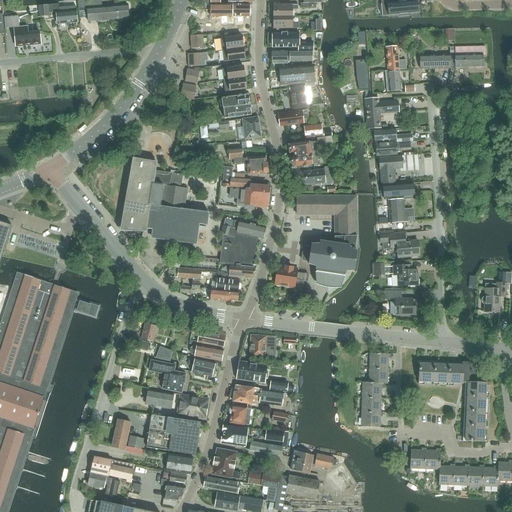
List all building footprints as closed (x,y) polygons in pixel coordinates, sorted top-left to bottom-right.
[(380,0),(381,5),(387,4),(388,12),(388,16),(398,15),(398,17),(411,16),(410,14),(418,13),(417,1),(401,3),(400,0),(380,0)] [(102,7),(101,3),(88,5),(89,8),(87,8),(88,22),(129,18),(127,5),(102,7)] [(249,17),(249,5),(210,4),(210,17),(249,17)] [(59,8),(58,5),(39,6),(40,17),(49,16),(49,13),(56,13),(57,25),(77,23),(76,10),(76,6),(59,8)] [(273,17),(292,17),(292,10),(298,10),(298,5),(273,5),(273,17)] [(19,27),(18,17),(4,18),(5,29),(14,28),(16,46),(23,45),(23,46),(41,44),(39,32),(28,33),(27,26),(19,27)] [(292,17),(273,17),(273,29),(298,29),(298,24),(292,24),(292,17)] [(271,38),(272,47),(300,47),(300,51),(315,51),(315,44),(298,44),(298,33),(272,33),(272,38),(271,38)] [(222,51),(243,48),(242,36),(221,39),(222,51)] [(454,47),(455,55),(455,68),(483,67),(482,55),(485,55),(485,46),(454,47)] [(388,75),(399,75),(399,70),(406,70),(406,60),(398,61),(397,47),(386,47),(388,75)] [(243,48),(222,51),(224,62),(245,59),(243,48)] [(272,64),(288,64),(288,62),(302,62),(302,51),(271,51),(272,64)] [(188,67),(201,66),(200,54),(199,54),(194,54),(188,54),(188,67)] [(451,55),(420,56),(420,70),(451,69),(451,55)] [(281,85),(314,83),(313,66),(279,69),(281,85)] [(224,81),(245,78),(243,67),(222,69),(224,81)] [(197,84),(199,72),(187,69),(185,82),(197,84)] [(386,85),(389,85),(400,84),(399,75),(388,75),(388,77),(385,77),(386,85)] [(245,78),(224,81),(225,92),(246,89),(245,78)] [(192,100),(195,86),(183,84),(180,98),(192,100)] [(292,110),(307,108),(305,87),(289,89),(292,110)] [(249,97),(249,95),(222,99),(224,119),(251,115),(250,103),(252,103),(251,97),(249,97)] [(381,103),(380,103),(379,99),(365,100),(365,109),(367,129),(381,128),(379,112),(398,110),(398,101),(381,103)] [(313,110),(324,108),(322,101),(312,103),(313,110)] [(306,110),(278,114),(280,127),(308,123),(306,110)] [(245,140),(261,138),(258,117),(242,120),(245,140)] [(229,121),(219,123),(219,127),(220,129),(230,128),(229,121)] [(305,138),(322,136),(321,124),(304,126),(305,138)] [(396,143),(410,142),(410,141),(412,141),(411,135),(396,136),(395,130),(374,132),(375,143),(396,141),(396,143)] [(318,164),(316,152),(319,151),(318,145),(332,144),(332,143),(331,140),(331,137),(317,139),(317,142),(289,146),(290,154),(294,153),(295,157),(293,157),(291,160),(291,164),(295,167),(298,167),(309,166),(309,165),(318,164)] [(376,157),(397,155),(396,149),(411,148),(410,142),(396,143),(375,145),(376,157)] [(230,160),(242,159),(241,148),(229,149),(230,160)] [(417,156),(379,158),(381,185),(395,184),(395,179),(398,179),(397,176),(395,176),(394,170),(419,169),(417,156)] [(266,164),(266,157),(247,159),(233,160),(234,164),(247,163),(248,175),(268,173),(267,164),(266,164)] [(185,210),(188,189),(181,188),(183,175),(155,171),(157,163),(135,159),(122,233),(149,233),(149,231),(154,231),(153,236),(196,242),(198,225),(206,226),(208,213),(185,210)] [(233,179),(231,179),(232,168),(224,167),(223,184),(230,185),(230,187),(249,188),(250,181),(244,180),(244,175),(233,174),(233,179)] [(299,173),(295,173),(297,187),(325,184),(325,185),(334,184),(333,177),(333,175),(332,175),(332,169),(321,170),(299,173)] [(412,199),(412,184),(382,186),(382,188),(381,189),(381,198),(383,197),(383,200),(389,200),(389,209),(410,207),(409,200),(412,199)] [(246,189),(246,190),(238,189),(236,205),(244,206),(244,209),(253,210),(253,206),(253,203),(267,205),(269,187),(250,186),(250,190),(246,189)] [(334,215),(335,243),(354,246),(357,237),(356,197),(297,196),(297,215),(334,215)] [(404,208),(389,209),(390,223),(405,222),(404,208)] [(239,222),(225,219),(223,226),(221,234),(223,235),(219,263),(251,266),(257,239),(261,240),(261,239),(263,240),(266,228),(239,222)] [(0,262),(2,256),(12,226),(0,222),(0,262)] [(407,242),(406,233),(393,234),(379,236),(380,244),(390,244),(390,250),(397,249),(398,258),(419,256),(418,241),(407,242)] [(327,292),(333,288),(337,288),(341,287),(345,274),(346,271),(354,271),(357,251),(355,251),(356,246),(354,246),(335,243),(320,241),(319,244),(311,245),(311,246),(305,246),(302,261),(309,263),(308,264),(316,267),(316,270),(316,284),(320,286),(325,287),(327,292)] [(218,260),(170,256),(169,268),(218,272),(218,260)] [(374,276),(385,276),(384,264),(373,264),(374,276)] [(253,279),(256,267),(230,265),(229,277),(253,279)] [(408,271),(408,266),(393,267),(393,274),(397,274),(398,287),(418,286),(417,271),(408,271)] [(298,270),(292,269),(292,268),(286,267),(285,269),(278,268),(275,285),(295,288),(296,280),(307,282),(308,274),(297,273),(298,270)] [(200,279),(201,271),(178,270),(178,278),(200,279)] [(0,511),(6,511),(30,438),(33,429),(45,392),(48,384),(72,310),(95,317),(98,307),(75,300),(78,293),(61,288),(55,286),(17,273),(11,290),(0,324),(0,511)] [(484,312),(499,313),(500,297),(505,297),(505,282),(508,282),(508,274),(503,274),(502,284),(496,283),(496,289),(485,289),(485,297),(483,297),(481,299),(481,302),(482,304),(484,305),(484,312)] [(238,291),(239,281),(217,279),(217,283),(212,282),(211,289),(216,290),(216,289),(238,291)] [(238,292),(216,290),(211,289),(210,301),(234,303),(234,301),(237,301),(238,292)] [(401,299),(401,292),(384,292),(384,299),(395,299),(395,303),(391,303),(391,316),(416,316),(416,300),(406,300),(406,299),(401,299)] [(153,343),(157,327),(145,324),(141,340),(153,343)] [(224,347),(226,334),(193,328),(192,333),(192,334),(198,335),(197,342),(224,347)] [(269,358),(269,354),(271,353),(272,351),(272,349),(271,348),(270,347),(266,346),(267,336),(251,336),(250,358),(265,359),(266,358),(269,358)] [(140,340),(138,348),(148,350),(150,343),(140,340)] [(221,361),(223,350),(194,345),(194,347),(192,349),(191,350),(191,353),(192,355),(193,355),(195,356),(195,357),(221,361)] [(167,358),(170,351),(160,347),(157,354),(167,358)] [(369,368),(388,369),(388,359),(391,359),(391,354),(388,355),(370,354),(369,368)] [(217,364),(195,359),(194,362),(190,360),(188,365),(193,366),(192,372),(212,377),(214,377),(217,364)] [(168,390),(183,393),(186,373),(175,371),(176,365),(151,360),(150,365),(158,367),(157,371),(166,373),(163,389),(168,390)] [(428,383),(429,363),(424,363),(424,362),(419,361),(418,382),(428,383)] [(264,384),(267,366),(239,362),(236,380),(264,384)] [(438,364),(439,364),(439,362),(434,362),(434,363),(429,363),(428,383),(437,383),(438,364)] [(465,380),(466,363),(462,362),(462,365),(456,364),(456,384),(463,384),(463,380),(465,380)] [(456,384),(456,364),(453,364),(453,363),(448,363),(448,364),(447,364),(446,383),(456,384)] [(467,382),(475,383),(475,363),(466,363),(465,380),(467,380),(467,382)] [(447,364),(439,364),(438,364),(437,383),(446,383),(447,364)] [(390,369),(388,369),(369,368),(369,383),(384,384),(387,384),(388,374),(390,374),(390,369)] [(270,380),(269,390),(292,393),(293,386),(287,385),(288,382),(270,380)] [(486,383),(475,383),(467,382),(467,391),(486,392),(486,383)] [(384,384),(369,383),(363,383),(362,397),(381,398),(381,388),(383,388),(384,384)] [(289,400),(289,394),(283,393),(261,390),(236,386),(234,392),(233,402),(256,405),(257,396),(260,397),(259,403),(281,407),(283,399),(289,400)] [(171,409),(173,394),(148,390),(146,405),(171,409)] [(486,400),(486,392),(467,391),(467,393),(465,393),(465,397),(467,398),(467,399),(486,400)] [(205,420),(209,400),(180,395),(177,415),(205,420)] [(383,398),(381,398),(362,397),(362,412),(380,413),(380,403),(383,403),(383,398)] [(485,408),(486,400),(467,399),(466,407),(485,408)] [(233,405),(230,423),(248,427),(251,408),(233,405)] [(485,408),(466,407),(464,407),(464,412),(466,412),(466,416),(485,417),(485,408)] [(382,413),(380,413),(362,412),(361,427),(379,428),(380,417),(382,418),(382,413)] [(286,423),(287,415),(274,413),(273,421),(286,423)] [(149,432),(198,439),(200,423),(151,416),(149,432)] [(484,425),(485,417),(466,416),(466,422),(464,422),(464,424),(484,425)] [(124,450),(131,423),(117,420),(111,447),(124,450)] [(484,433),(484,425),(464,424),(464,427),(465,427),(465,433),(484,433)] [(251,442),(252,441),(253,434),(247,434),(248,428),(225,425),(223,426),(222,431),(224,432),(223,437),(222,438),(221,442),(222,444),(245,447),(246,441),(251,442)] [(284,432),(266,430),(265,440),(282,442),(284,432)] [(196,455),(198,439),(149,432),(146,448),(196,455)] [(484,442),(484,433),(465,433),(465,436),(463,436),(463,441),(484,442)] [(130,435),(127,447),(141,450),(144,438),(130,435)] [(280,456),(281,456),(282,447),(253,442),(251,444),(250,451),(280,456)] [(425,469),(426,451),(426,449),(421,448),(421,451),(411,450),(410,469),(411,469),(425,469)] [(239,480),(241,474),(233,472),(237,453),(217,449),(212,475),(239,480)] [(440,470),(440,467),(441,449),(436,449),(436,451),(426,451),(425,469),(439,470),(440,470)] [(315,459),(313,459),(313,456),(294,452),(290,469),(309,474),(311,464),(314,465),(314,467),(330,470),(332,465),(335,466),(336,460),(333,460),(333,458),(317,454),(315,459)] [(190,474),(192,458),(169,454),(166,471),(190,474)] [(130,483),(134,465),(94,457),(90,473),(107,476),(127,480),(127,483),(130,483)] [(497,481),(498,481),(511,482),(511,460),(509,461),(508,463),(498,463),(498,466),(497,481)] [(454,486),(455,467),(455,465),(450,465),(450,467),(440,467),(440,470),(439,470),(439,485),(454,486)] [(468,486),(469,468),(469,465),(465,465),(464,468),(455,467),(454,486),(468,486)] [(483,487),(484,468),(484,466),(479,466),(479,468),(469,468),(468,486),(483,487)] [(497,481),(498,466),(494,466),(494,469),(484,468),(483,487),(498,487),(498,481),(497,481)] [(277,489),(280,476),(251,471),(249,484),(277,489)] [(186,484),(187,475),(170,472),(169,482),(186,484)] [(107,476),(90,473),(88,485),(104,489),(107,476)] [(288,478),(281,476),(274,510),(285,511),(290,511),(291,507),(283,506),(286,494),(294,496),(315,501),(319,482),(289,476),(288,478)] [(237,494),(239,483),(206,477),(204,488),(237,494)] [(116,498),(119,481),(108,479),(105,496),(116,498)] [(166,486),(163,500),(178,502),(186,488),(166,485),(166,486)] [(254,511),(260,511),(262,501),(217,493),(215,507),(237,511),(238,509),(254,511)] [(150,511),(112,504),(100,502),(96,501),(93,511),(150,511)]
